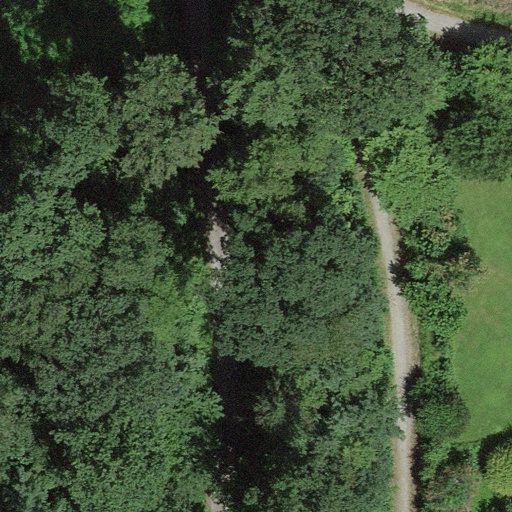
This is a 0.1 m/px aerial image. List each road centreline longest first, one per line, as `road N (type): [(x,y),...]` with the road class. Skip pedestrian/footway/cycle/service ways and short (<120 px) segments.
road 1 (track): [(175,0),(190,511)]
road 2 (track): [(391,511),(351,34)]
road 3 (track): [(511,63),(351,34),(334,0)]
